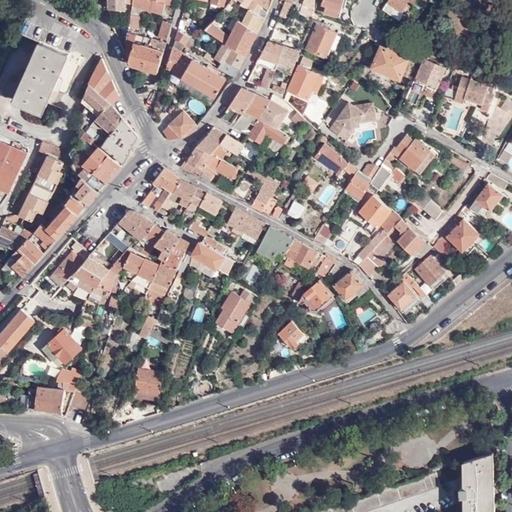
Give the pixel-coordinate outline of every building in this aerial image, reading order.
[(108,0),(109,8),(126,10),(125,0),(108,0)] [(151,0),(133,0),(125,53),(128,61),(138,35),(134,34),(135,29),(136,29),(140,8),(162,13),(164,3),(151,0)] [(272,0),(251,0),(254,2),(268,10),(272,0)] [(287,13),(291,1),(289,0),(285,0),(281,13),(285,14),(286,12),(287,13)] [(313,13),(314,13),(314,0),(298,0),(297,3),(296,8),(313,13)] [(345,0),(322,0),(322,5),(326,6),(324,13),(338,16),(341,8),(343,8),(345,0)] [(389,0),(383,9),(399,20),(405,13),(401,10),(408,0),(389,0)] [(222,6),(212,1),(209,7),(220,11),(222,6)] [(268,10),(254,2),(250,10),(264,19),(268,10)] [(250,10),(243,23),(258,32),(264,19),(250,10)] [(226,45),(245,55),(258,32),(243,23),(239,21),(231,35),(226,32),(229,28),(218,21),(220,18),(217,16),(205,29),(220,39),(226,44),(226,45)] [(328,25),(314,19),(310,28),(315,30),(307,48),(326,56),(329,48),(336,51),(343,35),(327,28),(328,25)] [(166,41),(171,25),(163,22),(158,39),(166,41)] [(178,31),(176,40),(187,47),(192,50),(196,44),(189,40),(189,38),(178,31)] [(20,32),(14,44),(18,46),(38,55),(29,76),(21,73),(16,85),(9,82),(3,93),(44,111),(53,89),(67,95),(79,66),(66,60),(69,54),(20,32)] [(0,44),(12,50),(14,44),(0,35),(0,44)] [(138,35),(128,61),(130,63),(157,73),(165,45),(138,35)] [(219,68),(234,77),(245,55),(226,45),(226,44),(220,39),(219,42),(224,45),(217,58),(225,63),(224,66),(220,65),(219,68)] [(173,46),(167,68),(177,74),(206,91),(216,97),(227,79),(203,65),(204,62),(201,60),(200,63),(183,53),(187,47),(176,40),(173,46)] [(284,47),(269,41),(261,56),(279,62),(284,47)] [(0,46),(11,53),(12,50),(0,44),(0,46)] [(373,68),(402,79),(410,59),(401,55),(403,51),(391,46),(389,50),(382,47),(373,68)] [(299,54),(299,52),(284,47),(279,62),(291,66),(288,73),(292,74),(299,54)] [(207,53),(204,58),(210,61),(212,57),(207,53)] [(279,62),(261,56),(258,62),(271,66),(276,69),(277,67),(279,62)] [(311,65),(313,60),(304,56),(290,89),(308,98),(312,90),(317,92),(324,77),(319,74),(309,70),(311,65)] [(87,83),(88,84),(97,92),(112,103),(119,96),(102,57),(87,83)] [(446,66),(426,58),(417,82),(437,89),(442,77),(444,78),(446,74),(447,75),(449,69),(446,67),(446,66)] [(291,66),(279,62),(277,67),(276,69),(288,73),(291,66)] [(321,69),(311,65),(309,70),(319,74),(321,69)] [(276,69),(271,66),(268,75),(269,75),(264,87),(268,88),(276,69)] [(206,91),(177,74),(175,78),(204,97),(206,91)] [(462,75),(459,86),(458,90),(466,92),(464,97),(465,97),(483,103),(481,108),(489,110),(491,102),(492,103),(495,93),(493,92),(494,87),(489,85),(489,84),(486,83),(471,78),(462,75)] [(487,80),(472,75),(471,78),(486,83),(487,80)] [(82,101),(86,104),(98,115),(112,103),(97,92),(88,84),(82,101)] [(285,94),(287,86),(284,85),(282,88),(275,85),(273,90),(275,91),(285,94)] [(257,93),(242,88),(239,92),(229,108),(243,115),(245,111),(257,93)] [(312,90),(308,98),(314,100),(317,92),(312,90)] [(464,97),(466,92),(458,90),(454,99),(464,102),(465,97),(464,97)] [(272,99),(257,93),(245,111),(259,117),(262,118),(277,126),(288,109),(272,99)] [(98,115),(95,117),(103,125),(101,128),(104,130),(106,127),(111,132),(123,117),(112,103),(98,115)] [(351,113),(355,106),(350,103),(342,113),(351,113)] [(374,104),(355,106),(351,113),(342,113),(331,128),(347,141),(360,122),(376,120),(389,127),(393,119),(375,107),(374,104)] [(184,111),(164,131),(170,140),(180,138),(186,134),(187,136),(191,132),(198,125),(184,111)] [(301,127),(308,120),(299,112),(292,119),(301,127)] [(106,138),(101,144),(111,153),(124,163),(138,136),(123,117),(111,132),(106,138)] [(241,117),(234,127),(248,135),(254,125),(241,117)] [(288,133),(277,126),(262,118),(251,136),(260,142),(265,133),(280,141),(281,139),(284,141),(288,133)] [(90,134),(101,144),(106,138),(90,124),(85,130),(90,134)] [(227,134),(214,126),(205,138),(198,146),(199,147),(223,160),(228,152),(225,149),(227,146),(221,143),(227,134)] [(85,130),(80,138),(84,141),(90,134),(85,130)] [(410,134),(408,133),(396,147),(394,146),(384,158),(390,163),(393,159),(391,157),(395,153),(419,173),(434,155),(415,139),(413,142),(408,137),(410,134)] [(245,145),(227,134),(221,143),(227,146),(240,154),(245,145)] [(251,136),(248,142),(254,145),(259,149),(262,144),(260,142),(251,136)] [(12,145),(0,139),(0,168),(4,160),(7,156),(12,145)] [(69,151),(43,140),(39,150),(48,155),(71,165),(73,161),(69,151)] [(269,149),(278,153),(282,146),(272,141),(269,149)] [(359,166),(352,159),(350,161),(340,153),(325,143),(316,155),(340,173),(344,168),(353,174),(359,166)] [(82,171),(84,179),(86,181),(94,172),(109,155),(111,153),(101,144),(84,164),(87,166),(82,171)] [(28,152),(12,145),(7,156),(12,157),(23,163),(28,152)] [(251,150),(259,156),(259,155),(262,151),(259,149),(254,145),(251,150)] [(190,160),(188,159),(181,166),(209,181),(216,169),(235,179),(241,169),(242,167),(240,165),(238,168),(223,160),(199,147),(190,160)] [(498,156),(508,163),(511,156),(511,152),(503,147),(498,156)] [(457,156),(454,152),(449,159),(459,166),(463,160),(457,156)] [(48,155),(35,184),(53,193),(63,173),(59,171),(63,162),(48,155)] [(94,172),(107,182),(121,167),(109,155),(94,172)] [(494,165),(503,170),(508,163),(498,156),(494,163),(494,165)] [(4,160),(0,168),(0,187),(9,192),(12,187),(23,163),(12,157),(10,163),(4,160)] [(390,163),(384,158),(380,167),(373,178),(368,187),(375,193),(379,189),(389,173),(399,181),(405,176),(390,163)] [(463,160),(459,166),(462,168),(462,170),(464,171),(468,162),(463,160)] [(373,178),(380,167),(375,162),(367,162),(362,169),(373,178)] [(362,169),(360,167),(347,186),(362,197),(367,190),(368,187),(373,178),(362,169)] [(175,192),(181,179),(165,168),(165,169),(155,182),(156,183),(155,186),(160,190),(162,187),(166,189),(153,208),(155,209),(153,212),(158,214),(159,211),(173,190),(175,192)] [(264,183),(267,178),(267,177),(251,168),(247,174),(255,178),(264,183)] [(491,173),(486,180),(491,179),(504,189),(508,183),(491,173)] [(220,175),(217,184),(228,189),(232,181),(220,175)] [(312,197),(319,181),(305,175),(298,190),(312,197)] [(251,185),(261,190),(264,183),(255,178),(251,185)] [(273,197),(280,185),(267,178),(264,183),(261,190),(252,205),(264,211),(273,197)] [(84,179),(72,195),(75,198),(78,194),(88,204),(97,193),(86,181),(84,179)] [(197,188),(181,179),(175,192),(184,197),(181,203),(188,206),(197,188)] [(476,200),(472,197),(466,205),(470,208),(478,214),(484,206),(490,210),(503,193),(490,183),(476,200)] [(53,193),(35,184),(21,216),(33,221),(38,211),(44,214),(53,193)] [(207,193),(197,188),(188,206),(186,209),(197,214),(200,207),(207,193)] [(367,190),(362,197),(356,207),(360,211),(357,215),(360,218),(364,213),(378,226),(392,211),(367,190)] [(150,193),(141,204),(147,208),(155,196),(150,193)] [(223,202),(207,193),(200,207),(216,215),(223,202)] [(415,202),(435,219),(441,211),(421,195),(415,202)] [(273,197),(264,211),(269,214),(278,200),(273,197)] [(66,206),(78,215),(84,208),(73,198),(66,206)] [(294,201),(288,215),(299,220),(306,206),(294,201)] [(470,208),(466,205),(462,211),(466,214),(470,208)] [(46,228),(57,238),(78,215),(66,206),(46,228)] [(278,219),(282,211),(277,208),(272,216),(278,219)] [(265,224),(235,209),(228,224),(257,240),(265,224)] [(178,223),(183,214),(177,211),(172,220),(178,223)] [(131,212),(127,213),(120,222),(136,236),(140,240),(142,240),(145,237),(154,225),(145,218),(131,212)] [(402,219),(395,213),(382,226),(385,228),(379,233),(378,232),(360,252),(366,257),(402,219)] [(421,258),(431,249),(433,246),(403,218),(402,219),(366,257),(358,265),(366,274),(376,264),(379,266),(384,260),(382,258),(395,243),(390,239),(400,229),(402,232),(400,234),(403,237),(399,240),(413,254),(415,252),(421,258)] [(452,241),(453,242),(462,250),(479,234),(464,219),(451,231),(449,230),(447,232),(448,234),(447,236),(452,241)] [(325,222),(314,238),(330,247),(334,241),(328,237),(334,228),(325,222)] [(193,223),(189,230),(195,233),(198,228),(198,227),(193,223)] [(43,249),(45,250),(57,238),(46,228),(45,227),(41,224),(35,231),(43,238),(41,239),(43,241),(42,243),(45,247),(43,249)] [(165,233),(154,225),(145,237),(150,240),(141,252),(148,255),(157,244),(165,233)] [(0,241),(17,250),(19,247),(28,238),(33,233),(24,229),(22,235),(15,232),(3,226),(0,232),(0,241)] [(24,229),(17,226),(15,232),(22,235),(24,229)] [(295,240),(271,227),(258,252),(273,261),(279,251),(286,254),(295,240)] [(198,228),(195,233),(205,238),(207,233),(198,228)] [(504,239),(494,228),(487,234),(498,245),(504,239)] [(168,230),(165,233),(157,244),(164,249),(161,255),(167,259),(180,239),(168,230)] [(445,257),(452,251),(448,247),(452,241),(447,236),(444,233),(439,240),(433,246),(444,256),(445,257)] [(140,240),(136,236),(126,250),(129,251),(131,252),(143,259),(159,266),(149,289),(164,296),(178,269),(167,260),(165,263),(162,262),(148,255),(141,252),(137,250),(133,247),(136,244),(140,240)] [(19,247),(35,262),(43,252),(28,238),(19,247)] [(216,244),(205,238),(203,241),(214,247),(216,244)] [(182,260),(190,243),(180,239),(167,259),(167,260),(178,269),(180,271),(177,277),(181,279),(188,263),(182,260)] [(295,240),(286,254),(300,262),(309,266),(314,257),(317,251),(295,240)] [(54,273),(64,283),(73,276),(77,273),(84,264),(91,256),(76,243),(72,248),(85,258),(82,261),(71,252),(54,273)] [(234,263),(202,244),(200,243),(192,254),(226,275),(232,266),(234,263)] [(443,259),(445,257),(444,256),(433,246),(431,249),(443,259)] [(13,264),(23,274),(35,262),(19,247),(17,250),(11,257),(15,261),(13,264)] [(109,270),(104,278),(107,280),(104,290),(111,292),(114,281),(112,280),(121,270),(121,268),(122,263),(126,257),(127,257),(131,252),(129,251),(126,250),(125,250),(109,270)] [(322,255),(317,251),(314,257),(320,260),(322,255)] [(143,259),(131,252),(125,266),(137,272),(143,259)] [(300,262),(286,254),(282,262),(295,270),(300,262)] [(326,254),(325,256),(305,287),(308,291),(298,301),(300,304),(304,302),(310,309),(317,309),(333,297),(320,280),(324,277),(327,280),(339,262),(326,254)] [(92,255),(91,256),(84,264),(104,278),(109,270),(94,261),(96,258),(92,255)] [(450,276),(431,256),(417,269),(435,289),(450,276)] [(143,259),(137,272),(130,280),(131,281),(141,285),(149,289),(159,266),(143,259)] [(353,271),(339,262),(327,280),(330,283),(345,270),(348,273),(335,285),(349,303),(359,295),(356,291),(364,284),(353,271)] [(78,284),(90,292),(88,296),(86,295),(85,298),(80,318),(87,320),(95,321),(99,305),(104,290),(107,280),(104,278),(84,264),(77,273),(73,276),(64,283),(74,290),(78,284)] [(406,273),(410,277),(415,272),(411,268),(406,273)] [(50,278),(60,287),(64,283),(54,273),(50,278)] [(423,297),(426,294),(410,277),(406,273),(403,276),(423,297)] [(141,285),(131,281),(128,287),(138,291),(141,285)] [(278,284),(271,281),(266,290),(272,293),(278,284)] [(298,281),(291,295),(298,299),(306,285),(298,281)] [(422,300),(404,281),(389,295),(406,313),(422,300)] [(71,293),(85,298),(86,295),(88,296),(90,292),(78,284),(74,290),(71,293)] [(369,290),(364,284),(356,291),(359,295),(360,297),(369,290)] [(194,289),(185,287),(182,298),(193,300),(194,289)] [(244,290),(240,297),(232,292),(223,309),(224,309),(216,323),(226,329),(228,324),(235,328),(254,295),(244,290)] [(298,299),(291,295),(288,301),(294,305),(298,299)] [(117,311),(121,298),(113,296),(109,308),(117,311)] [(43,308),(34,301),(26,310),(34,318),(43,308)] [(45,306),(43,308),(34,318),(36,320),(40,323),(49,312),(50,310),(45,306)] [(34,318),(26,310),(24,310),(0,337),(0,341),(9,350),(36,320),(34,318)] [(151,329),(155,320),(149,317),(139,337),(146,340),(149,335),(151,329)] [(93,328),(95,321),(87,320),(86,326),(93,328)] [(280,337),(282,339),(287,344),(294,352),(301,345),(298,342),(306,336),(293,323),(280,337)] [(65,359),(67,361),(82,348),(73,337),(75,335),(72,332),(70,334),(66,329),(68,327),(66,325),(58,332),(59,334),(45,347),(60,363),(65,359)] [(164,334),(151,329),(149,335),(172,346),(173,340),(163,335),(164,334)] [(344,337),(349,354),(358,351),(353,334),(344,337)] [(146,340),(146,341),(171,352),(172,346),(149,335),(146,340)] [(309,340),(306,336),(298,342),(301,345),(294,352),(296,354),(309,340)] [(374,338),(361,342),(363,349),(376,345),(374,338)] [(287,344),(282,339),(274,351),(280,355),(287,344)] [(0,349),(0,368),(11,355),(2,348),(0,349)] [(61,381),(79,382),(81,373),(64,368),(61,381)] [(136,396),(161,399),(163,370),(139,368),(138,373),(134,373),(133,381),(137,382),(136,396)] [(67,383),(65,391),(75,392),(76,389),(78,383),(67,383)] [(53,410),(53,413),(62,415),(63,412),(65,391),(41,389),(40,392),(33,391),(31,407),(53,410)] [(71,405),(81,408),(86,392),(76,389),(75,392),(71,405)] [(86,392),(81,408),(87,410),(92,394),(86,392)] [(138,406),(135,420),(146,417),(147,405),(138,406)] [(494,511),(494,451),(473,457),(464,460),(465,485),(462,485),(462,493),(465,493),(465,511),(494,511)] [(360,511),(442,483),(437,470),(321,511),(360,511)]
